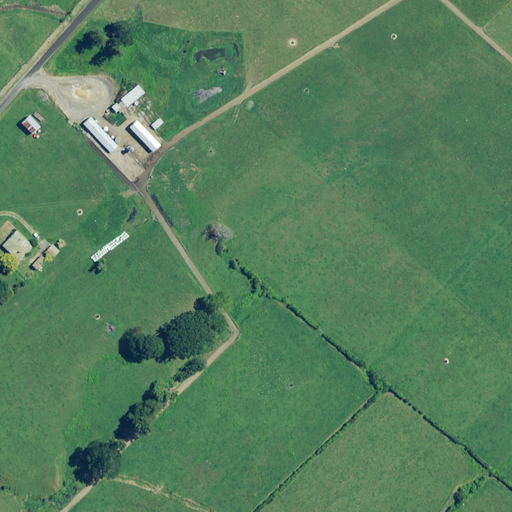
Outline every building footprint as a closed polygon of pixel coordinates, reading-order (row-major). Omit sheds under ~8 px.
[(143,92),(137,85),(120,99),(126,107),(143,92)] [(120,108),(116,103),(110,107),(114,112),(120,108)] [(38,127),(28,115),(20,123),(30,134),(38,127)] [(117,146),(89,117),(82,124),(110,153),(117,146)] [(163,123),(159,118),(150,125),(154,130),(163,123)] [(32,246),(15,231),(1,246),(17,261),(32,246)] [(60,240),(59,239),(57,240),(58,242),(56,243),(59,248),(65,245),(61,240),(60,240)] [(59,251),(52,245),(46,251),(53,257),(59,251)] [(45,260),(40,256),(31,265),(36,270),(45,260)]
